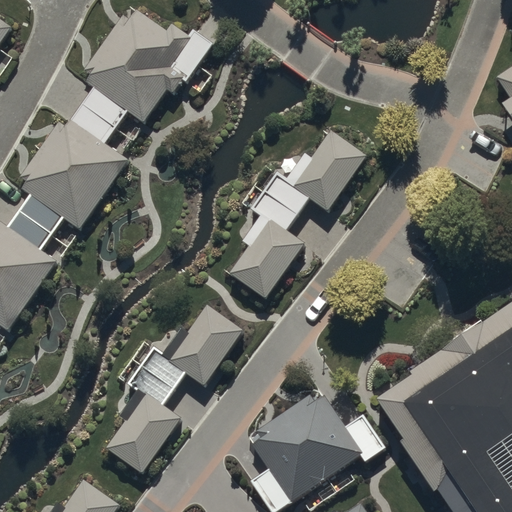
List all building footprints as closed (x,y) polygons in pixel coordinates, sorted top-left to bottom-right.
[(90,82),(147,122),(171,88),(176,93),(186,79),(190,82),(217,44),(197,29),(192,35),(175,23),(171,30),(140,9),(133,18),(129,15),(89,71),(95,75),(90,82)] [(0,48),(15,27),(0,16),(0,48)] [(511,66),(494,78),(511,104),(511,66)] [(25,188),(83,229),(132,159),(74,119),(70,125),(64,121),(25,177),(30,180),(25,188)] [(369,155),(333,130),(294,186),(330,211),(369,155)] [(306,243),(270,218),(232,273),(267,298),(306,243)] [(0,321),(12,330),(61,261),(4,221),(0,226),(0,321)] [(245,330),(209,305),(171,360),(207,385),(245,330)] [(446,511),(511,511),(511,319),(378,405),(446,511)] [(183,418),(148,394),(109,449),(143,473),(183,418)] [(367,465),(323,399),(255,445),(299,510),(367,465)] [(115,511),(122,504),(86,479),(66,507),(68,508),(65,511),(115,511)]
